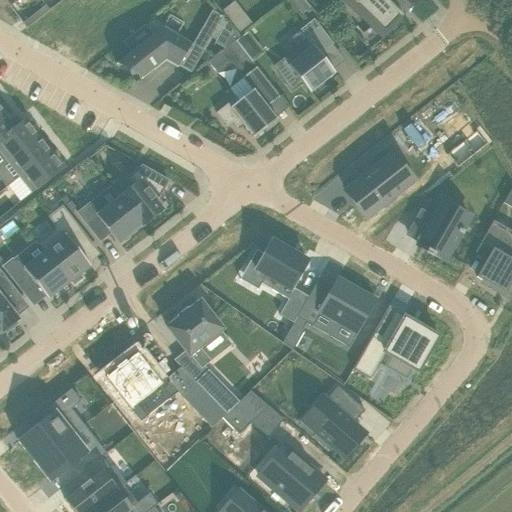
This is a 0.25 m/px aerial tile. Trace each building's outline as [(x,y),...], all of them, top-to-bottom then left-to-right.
[(340,0),(341,1),(341,0),(347,0),(383,35),(402,16),(392,6),(397,0),(340,0)] [(22,24),(32,16),(27,10),(18,17),(22,24)] [(222,18),(210,11),(204,23),(215,29),(222,18)] [(242,12),(231,21),(239,32),(251,23),(242,12)] [(298,49),(273,68),(285,82),(290,89),(299,81),(309,94),(334,74),(319,55),(333,45),(313,20),(298,31),(290,38),(298,49)] [(239,37),(227,21),(214,43),(224,49),(239,37)] [(130,53),(115,64),(141,79),(165,61),(177,68),(191,44),(162,27),(151,36),(143,26),(122,43),(130,53)] [(276,120),(266,108),(279,98),(234,41),(221,52),(251,91),(238,102),(235,98),(215,113),(226,127),(232,122),(236,128),(241,124),(253,138),(263,131),(264,133),(275,125),(273,122),(276,120)] [(3,114),(0,116),(0,141),(16,130),(15,129),(3,114)] [(16,130),(0,141),(0,154),(6,162),(37,138),(24,121),(15,129),(16,130)] [(461,143),(446,155),(456,169),(486,145),(475,131),(461,143)] [(37,138),(6,162),(18,178),(49,153),(37,138)] [(49,153),(18,178),(31,194),(62,169),(49,153)] [(391,154),(344,191),(366,219),(401,191),(413,181),(404,170),(391,154)] [(133,187),(118,199),(140,227),(162,210),(153,199),(157,191),(160,193),(167,181),(141,167),(127,178),(133,187)] [(419,209),(406,232),(430,245),(428,250),(426,252),(433,256),(443,262),(452,247),(453,249),(461,235),(462,235),(464,233),(460,231),(466,220),(468,217),(465,215),(458,211),(453,208),(456,203),(439,193),(427,213),(419,209)] [(96,198),(77,213),(99,242),(110,233),(118,244),(140,227),(118,199),(105,209),(96,198)] [(42,250),(66,281),(68,284),(71,282),(73,285),(81,279),(79,276),(89,267),(76,251),(88,241),(61,207),(48,218),(54,225),(54,231),(37,245),(42,250)] [(486,260),(475,278),(481,281),(505,294),(511,281),(511,260),(511,258),(511,232),(492,221),(479,244),(491,251),(486,260)] [(256,251),(247,266),(264,276),(259,284),(260,284),(288,300),(279,316),(292,324),(296,318),(307,298),(291,288),(306,261),(271,241),(264,255),(256,251)] [(66,281),(42,250),(30,259),(9,257),(0,264),(25,296),(36,287),(45,298),(66,281)] [(0,332),(1,333),(4,331),(6,333),(16,325),(15,322),(18,320),(10,311),(23,301),(0,271),(0,332)] [(307,298),(296,318),(311,327),(318,314),(355,335),(375,300),(337,278),(333,285),(323,303),(309,295),(307,298)] [(179,318),(166,328),(184,352),(188,356),(189,356),(200,370),(204,367),(210,362),(199,348),(220,331),(222,330),(199,302),(186,312),(186,311),(178,317),(179,318)] [(373,332),(352,370),(369,380),(378,364),(384,354),(412,370),(417,373),(438,337),(398,314),(384,339),(373,332)] [(301,329),(292,324),(281,343),(292,350),(303,330),(301,329)] [(106,380),(103,382),(111,393),(114,391),(137,420),(175,391),(191,408),(206,395),(194,383),(178,366),(158,381),(134,351),(124,360),(123,358),(113,366),(114,368),(103,376),(106,380)] [(207,370),(194,383),(206,395),(225,415),(238,402),(207,370)] [(30,431),(17,442),(34,464),(72,434),(60,418),(70,410),(80,402),(70,389),(30,421),(35,427),(30,431)] [(322,399),(311,412),(321,421),(313,430),(344,457),(354,446),(354,447),(357,443),(363,435),(351,425),(364,411),(340,390),(328,404),(325,401),(322,399)] [(225,415),(221,418),(238,436),(267,407),(268,407),(249,391),(238,402),(225,415)] [(72,434),(34,464),(49,483),(67,469),(74,478),(94,462),(105,454),(98,444),(87,453),(72,434)] [(282,446),(257,476),(299,511),(324,482),(282,446)] [(83,486),(64,501),(72,511),(89,511),(109,496),(122,486),(122,485),(125,483),(111,465),(108,468),(100,458),(76,477),(83,486)] [(109,496),(89,511),(147,511),(153,507),(157,505),(148,494),(136,504),(122,486),(109,496)] [(262,511),(247,498),(235,511),(262,511)]
